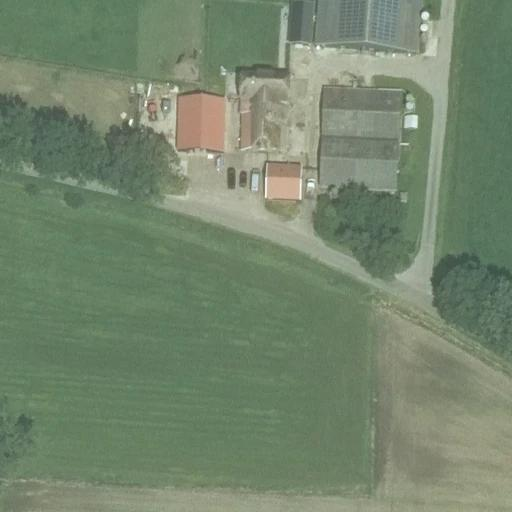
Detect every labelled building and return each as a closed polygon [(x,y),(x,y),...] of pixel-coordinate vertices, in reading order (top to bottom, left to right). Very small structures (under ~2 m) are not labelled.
[(417,55),(421,0),(318,0),(315,48),(417,55)] [(288,80),(241,78),(240,103),(242,104),(240,152),(284,153),(286,105),(287,105),(288,80)] [(319,189),(395,193),(400,95),(324,91),(319,189)] [(179,101),(177,153),(223,154),(224,102),(179,101)] [(266,168),(266,201),(300,201),(300,168),(266,168)]
